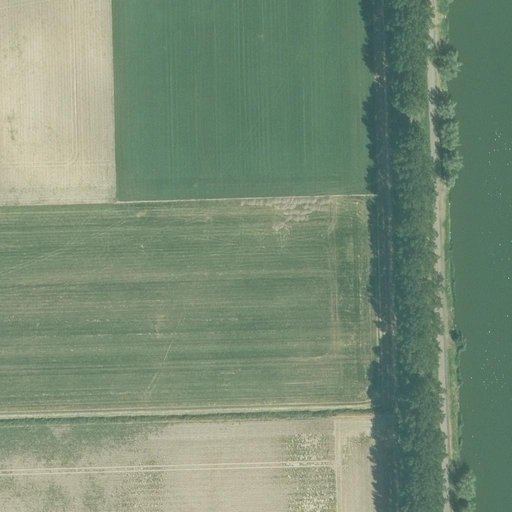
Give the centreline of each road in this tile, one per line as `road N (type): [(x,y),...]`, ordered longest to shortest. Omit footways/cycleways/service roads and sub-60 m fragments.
road 1 (unclassified): [(448,511),(428,0)]
road 2 (track): [(400,511),(384,0)]
